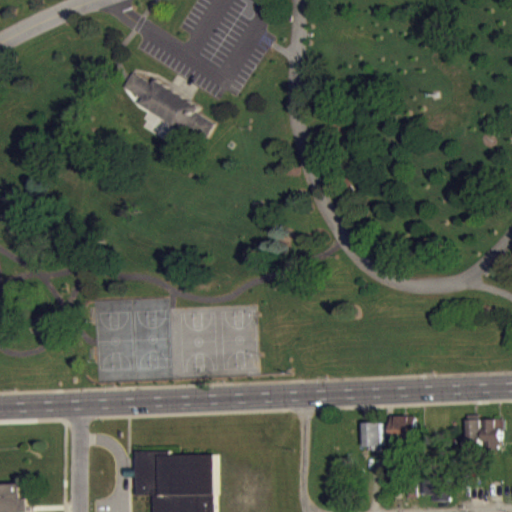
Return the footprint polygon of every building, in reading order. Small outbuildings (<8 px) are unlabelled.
[(200,113),(218,125),(210,138),(191,127),(187,132),(143,105),(147,99),(130,88),(139,74),(156,85),(159,80),(182,94),(204,108),(200,113)] [(468,456),(484,456),(485,422),(469,422),(468,456)] [(418,424),(393,423),(392,451),(417,452),(418,424)] [(505,426),(488,426),(488,449),(494,449),(494,455),(506,455),(505,426)] [(385,429),(366,430),(367,454),(386,454),(385,429)] [(218,511),(218,461),(173,462),(173,458),(139,458),(139,503),(156,502),(156,511),(218,511)] [(0,511),(35,511),(35,494),(28,495),(28,480),(0,480),(0,511)] [(451,508),(450,487),(430,487),(431,508),(451,508)] [(409,488),(409,504),(419,504),(419,489),(409,488)]
